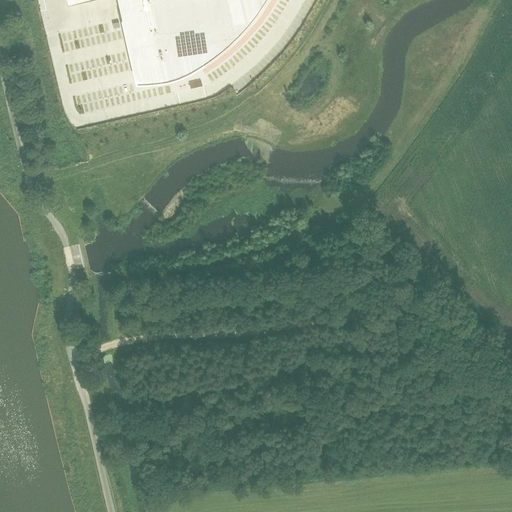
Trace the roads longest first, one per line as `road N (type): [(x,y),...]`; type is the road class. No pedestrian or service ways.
road 1 (track): [(488,0),(451,69),(358,199),(271,246),(114,277),(116,344)]
road 2 (unclassified): [(110,511),(68,340),(67,246),(26,176),(0,63)]
road 3 (track): [(71,356),(130,341),(360,319),(424,361),(511,392)]
road 4 (track): [(32,190),(104,161),(193,141),(272,88),(336,0)]
